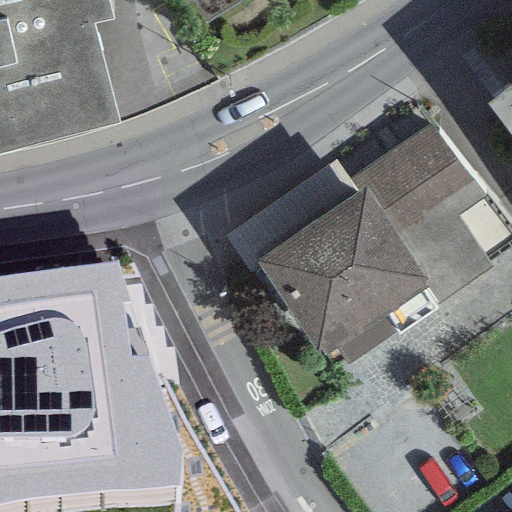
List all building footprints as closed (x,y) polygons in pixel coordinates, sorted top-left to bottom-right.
[(0,0),(0,128),(115,101),(90,0),(0,0)] [(212,0),(222,14),(243,0),(212,0)] [(511,113),(511,62),(487,82),(511,113)] [(366,169),(254,244),(336,364),(399,321),(397,318),(437,291),(422,269),(431,263),(366,169)] [(128,282),(0,299),(0,511),(198,511),(202,474),(128,282)]
